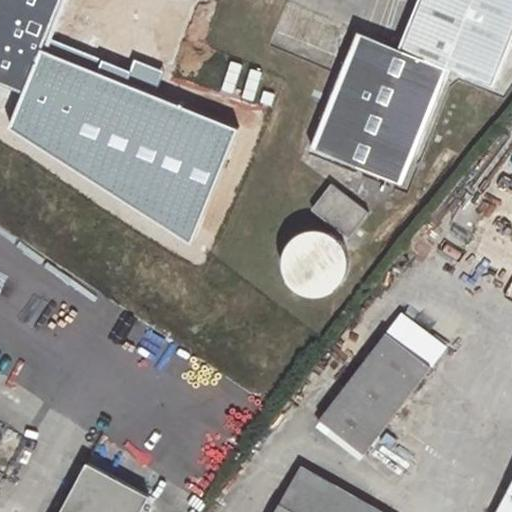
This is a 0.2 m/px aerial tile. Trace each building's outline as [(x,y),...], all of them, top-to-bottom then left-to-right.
[(493,85),(511,39),(511,0),(419,0),(400,47),(358,31),(310,148),(403,185),(451,68),(493,85)] [(331,184),(311,209),(348,237),(368,212),(331,184)] [(490,226),(493,227),(498,227),(501,224),(503,219),(502,215),(500,212),(496,211),(492,211),(489,213),(487,215),(486,218),(486,220),(487,224),(490,226)] [(506,220),(504,222),(503,225),(503,227),(504,231),(506,234),(510,235),(511,234),(511,218),(508,219),(506,220)] [(483,242),(487,243),(492,242),(495,240),(496,235),(495,231),(493,228),(489,227),(485,227),(482,229),(481,231),(479,233),(479,236),(481,239),(483,242)] [(323,229),(321,228),(319,228),(316,228),(312,228),(305,229),(300,231),(295,235),(291,238),(288,241),(285,245),(284,247),(283,252),(281,259),(281,263),(282,266),(282,268),(284,275),(286,279),(289,283),(292,286),(296,289),(298,290),(302,292),(304,293),(311,295),(313,295),(318,295),(325,293),(327,293),(332,291),(335,288),(339,285),(342,281),(343,279),(347,273),(348,266),(349,259),(348,255),(347,250),(345,246),(342,242),(341,240),(338,237),(334,234),(330,231),(328,230),(323,229)] [(499,236),(497,238),(496,241),(496,243),(497,247),(500,249),(503,251),(508,250),(511,247),(511,245),(511,238),(510,236),(506,234),(502,234),(499,236)] [(387,333),(432,366),(447,347),(403,313),(387,333)] [(365,454),(367,451),(432,366),(387,333),(321,419),(365,454)] [(169,479),(152,467),(138,488),(88,462),(60,511),(140,511),(150,495),(156,498),(169,479)] [(383,511),(299,465),(273,511),(383,511)] [(511,511),(511,491),(509,490),(497,511),(511,511)]
